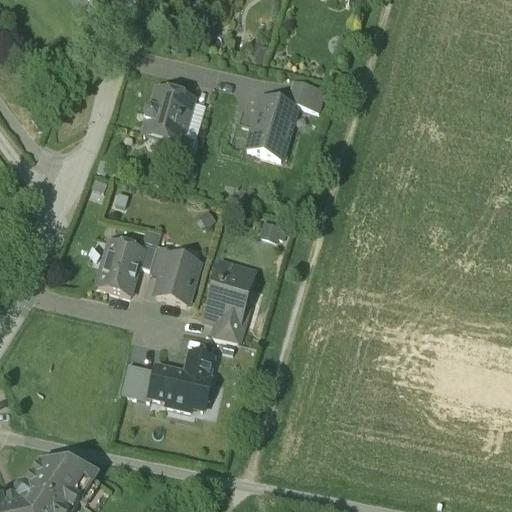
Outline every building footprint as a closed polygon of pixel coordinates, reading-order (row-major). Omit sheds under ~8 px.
[(192,105),(156,95),(151,114),(149,113),(145,116),(143,123),(145,126),(147,127),(144,138),(180,148),(182,141),(192,105)] [(295,112),(261,103),(246,156),(280,166),(295,112)] [(197,146),(182,141),(180,148),(183,154),(182,158),(193,161),(197,146)] [(111,247),(103,273),(101,272),(95,291),(110,295),(110,296),(130,302),(138,273),(143,257),(141,256),(111,247)] [(156,255),(143,251),(141,256),(143,257),(138,273),(150,277),(156,255)] [(173,260),(156,255),(150,277),(149,279),(160,282),(167,261),(172,262),(173,260)] [(172,262),(167,261),(160,282),(155,301),(186,310),(197,270),(172,262)] [(251,280),(222,272),(212,305),(210,306),(208,311),(210,314),(206,325),(216,328),(221,329),(222,324),(243,329),(244,328),(237,327),(251,280)] [(243,329),(222,324),(221,329),(216,328),(211,344),(237,350),(243,329)] [(184,379),(156,373),(155,378),(149,404),(150,404),(166,408),(165,412),(189,417),(193,400),(205,403),(209,385),(207,385),(212,365),(189,360),(184,379)] [(155,378),(136,373),(128,372),(121,401),(149,408),(150,404),(149,404),(155,378)] [(0,506),(0,511),(76,511),(98,481),(38,469),(22,493),(17,494),(15,497),(15,503),(0,506)]
